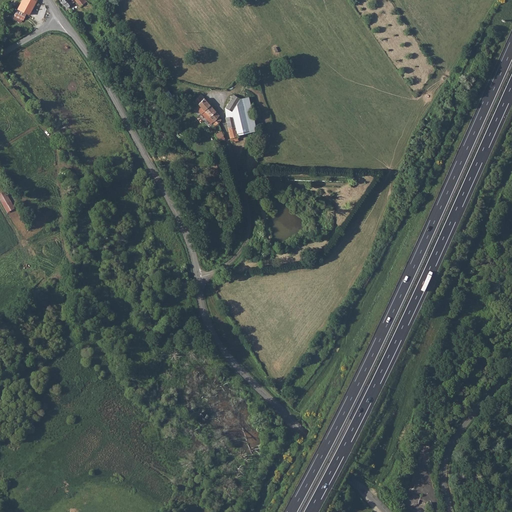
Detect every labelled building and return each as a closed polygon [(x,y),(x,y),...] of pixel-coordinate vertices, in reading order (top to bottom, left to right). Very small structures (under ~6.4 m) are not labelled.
[(34,0),(23,0),(20,6),(30,13),(37,1),(34,0)] [(20,6),(15,14),(24,20),(28,14),(29,15),(30,13),(20,6)] [(219,116),(201,95),(195,101),(198,105),(200,106),(196,109),(199,112),(198,112),(200,114),(202,113),(206,118),(208,117),(212,121),(212,122),(211,123),(211,124),(212,125),(213,125),(214,125),(216,123),(217,124),(219,122),(221,120),(218,117),(219,116)] [(226,120),(232,142),(238,140),(237,135),(257,130),(249,97),(242,99),(232,98),(224,111),(226,120)] [(202,113),(200,114),(210,124),(211,123),(212,122),(212,121),(208,117),(206,118),(202,113)] [(23,238),(30,257),(39,254),(31,235),(23,238)]
